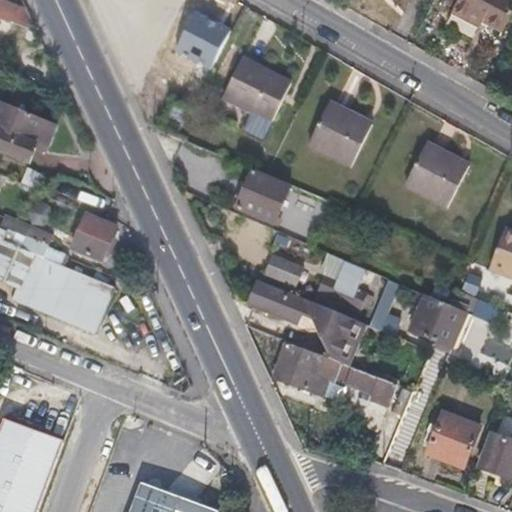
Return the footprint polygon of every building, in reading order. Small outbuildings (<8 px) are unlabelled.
[(20,8),(3,0),(0,0),(0,15),(29,28),(33,19),(23,0),(20,8)] [(499,31),(511,5),(511,0),(454,0),(449,11),(476,25),(479,20),(499,31)] [(261,140),(292,82),(244,56),(223,96),(252,111),(242,130),(261,140)] [(0,151),(28,163),(34,148),(45,152),(55,126),(0,103),(0,151)] [(352,167),(374,124),(332,103),(310,146),(352,167)] [(448,207),(469,164),(426,143),(405,185),(448,207)] [(274,224),(290,185),(253,169),(237,208),(274,224)] [(100,213),(106,199),(77,188),(74,195),(65,192),(71,178),(60,174),(51,197),(70,206),(71,202),(100,213)] [(251,233),(255,221),(236,213),(230,225),(251,233)] [(103,260),(116,228),(86,216),(74,245),(74,248),(103,260)] [(31,255),(36,242),(7,230),(0,227),(0,267),(23,277),(13,302),(75,328),(98,336),(118,289),(31,255)] [(511,277),(511,234),(504,231),(489,269),(511,277)] [(299,288),(306,270),(275,257),(268,274),(268,276),(299,288)] [(347,316),(366,270),(353,263),(345,260),(336,283),(325,278),(315,303),(347,316)] [(347,316),(315,303),(306,300),(305,303),(259,285),(251,307),(296,326),(300,315),(314,320),(331,354),(329,359),(331,360),(347,366),(364,322),(347,316)] [(467,313),(459,309),(465,294),(455,290),(449,305),(425,295),(411,327),(453,346),(467,313)] [(473,318),(495,322),(498,306),(476,302),(473,318)] [(380,329),(386,314),(375,310),(369,325),(380,329)] [(313,372),(319,358),(288,346),(277,377),(323,394),(329,378),(313,372)] [(397,384),(347,366),(331,360),(326,373),(346,380),(348,383),(374,393),(372,398),(378,400),(391,403),(397,384)] [(406,408),(413,390),(402,386),(395,404),(406,408)] [(464,466),(479,426),(442,412),(427,452),(456,464),(464,466)] [(0,434),(0,511),(39,511),(66,443),(6,420),(0,434)] [(511,478),(511,441),(493,435),(481,466),(511,478)] [(214,511),(184,500),(143,485),(132,511),(214,511)]
